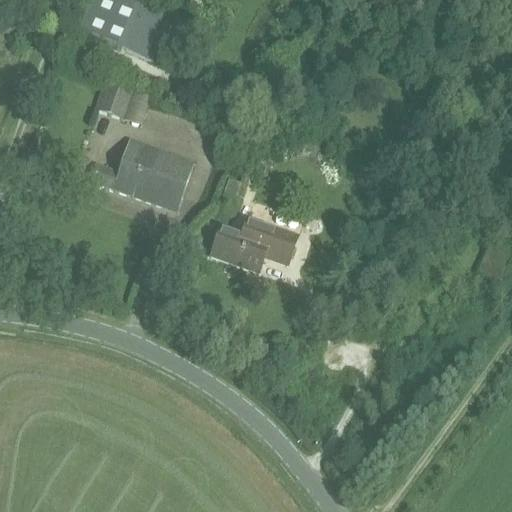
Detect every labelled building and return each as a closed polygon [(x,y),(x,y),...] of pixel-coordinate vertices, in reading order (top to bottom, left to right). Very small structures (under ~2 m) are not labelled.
[(95,0),(81,32),(151,64),(175,12),(150,0),(95,0)] [(124,124),(132,99),(133,96),(103,86),(94,114),(124,124)] [(91,186),(177,216),(195,165),(130,143),(119,176),(97,169),(91,186)] [(235,206),(242,187),(228,182),(221,202),(235,206)] [(242,238),(221,231),(211,260),(260,277),(265,261),(263,261),(265,255),(290,263),(298,240),(247,223),(242,238)]
